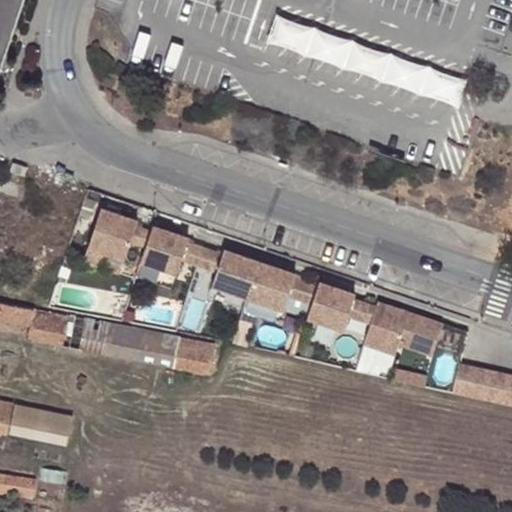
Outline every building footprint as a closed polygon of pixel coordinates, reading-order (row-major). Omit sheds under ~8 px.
[(0,0),(0,63),(21,0),(0,0)] [(12,161),(9,171),(23,175),(26,166),(12,161)] [(81,259),(118,272),(128,241),(133,225),(135,220),(99,208),(81,259)] [(143,246),(148,230),(133,225),(128,241),(143,246)] [(138,260),(175,272),(179,259),(185,243),(186,238),(150,226),(148,230),(143,246),(138,260)] [(195,264),(201,248),(185,243),(179,259),(195,264)] [(214,270),(219,254),(201,248),(195,264),(214,270)] [(222,249),(219,254),(214,270),(209,285),(245,296),(257,261),(222,249)] [(284,294),(291,278),(292,273),(257,261),(245,296),(280,308),(284,294)] [(310,302),(315,286),(291,278),(284,294),(310,302)] [(305,317),(339,328),(343,314),(349,298),(351,292),(317,281),(315,286),(310,302),(305,317)] [(368,322),(373,306),(349,298),(343,314),(368,322)] [(0,328),(30,334),(28,341),(209,376),(215,343),(0,301),(0,328)] [(429,353),(440,322),(375,301),(373,306),(368,322),(361,342),(392,353),(395,342),(429,353)] [(447,390),(462,393),(469,365),(454,361),(447,390)] [(462,393),(478,397),(485,369),(469,365),(462,393)] [(478,397),(494,401),(500,372),(485,369),(478,397)] [(494,401),(510,404),(511,395),(511,374),(500,372),(494,401)] [(32,407),(0,400),(0,430),(26,436),(32,407)] [(91,420),(34,408),(28,436),(86,448),(91,420)] [(0,491),(29,496),(31,479),(0,474),(0,491)]
